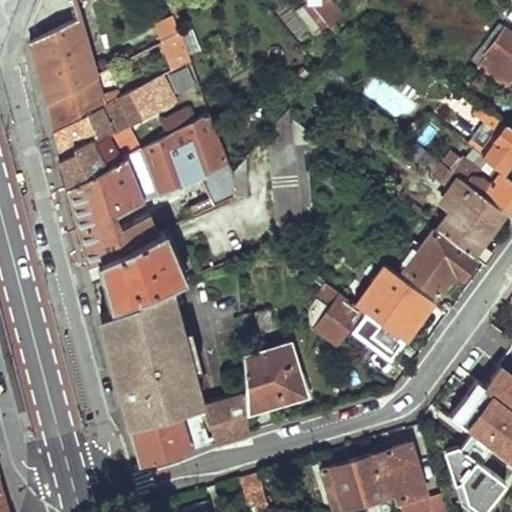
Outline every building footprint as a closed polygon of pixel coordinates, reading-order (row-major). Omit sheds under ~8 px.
[(46,104),(96,78),(72,0),(18,0),(21,12),(41,84),(46,104)] [(179,35),(166,0),(157,0),(168,30),(107,61),(110,71),(179,35)] [(314,34),(326,23),(310,4),(307,0),(306,0),(293,10),(314,34)] [(511,31),(500,23),(470,59),(507,86),(511,79),(511,31)] [(189,63),(179,35),(163,44),(175,70),(189,63)] [(102,97),(117,93),(110,71),(96,78),(102,97)] [(53,129),(104,104),(102,97),(96,78),(46,104),(53,129)] [(64,186),(106,165),(95,142),(166,109),(152,81),(118,98),(104,104),(53,129),(61,154),(57,156),(61,172),(64,186)] [(102,97),(104,104),(118,98),(117,93),(102,97)] [(312,134),(290,119),(289,105),(266,131),(279,239),(300,231),(301,233),(311,232),(305,167),(302,164),(301,148),(312,134)] [(511,126),(485,107),(480,115),(490,124),(471,148),(502,171),(509,177),(511,172),(511,126)] [(206,182),(228,172),(207,115),(139,149),(155,191),(201,172),(206,182)] [(454,171),(412,139),(403,151),(446,183),(454,171)] [(98,259),(157,230),(148,211),(118,223),(112,211),(155,191),(139,149),(106,165),(64,186),(76,231),(85,265),(98,259)] [(233,193),(247,194),(243,156),(228,172),(233,193)] [(511,215),(511,178),(509,177),(502,171),(494,182),(465,159),(455,172),(458,174),(502,208),(511,215)] [(233,193),(228,172),(206,182),(211,193),(190,205),(193,213),(233,193)] [(502,208),(458,174),(442,194),(445,196),(438,205),(448,211),(438,227),(485,261),(492,251),(481,243),(485,236),(483,234),(502,208)] [(170,282),(178,279),(161,228),(157,230),(98,259),(104,276),(113,304),(170,282)] [(455,273),(461,277),(475,259),(434,229),(405,270),(438,294),(455,273)] [(403,338),(432,298),(384,264),(355,303),(403,338)] [(309,328),(335,346),(351,325),(393,355),(399,348),(405,340),(403,338),(355,303),(325,281),(314,296),(311,307),(308,308),(309,328)] [(127,421),(202,400),(170,282),(113,304),(97,310),(127,421)] [(243,329),(271,327),(269,311),(241,313),(243,329)] [(511,338),(505,346),(504,345),(472,388),(492,403),(489,410),(507,423),(511,416),(511,338)] [(246,411),(305,392),(289,340),(241,353),(245,389),(246,411)] [(218,439),(248,430),(246,411),(245,389),(205,399),(208,410),(218,439)] [(201,411),(208,410),(205,399),(202,400),(127,421),(138,463),(209,441),(201,411)] [(435,467),(485,504),(508,475),(458,437),(435,467)] [(396,499),(424,490),(408,441),(320,467),(332,507),(393,490),(396,499)] [(257,509),(267,507),(264,490),(258,469),(237,476),(242,497),(252,494),(257,509)]
